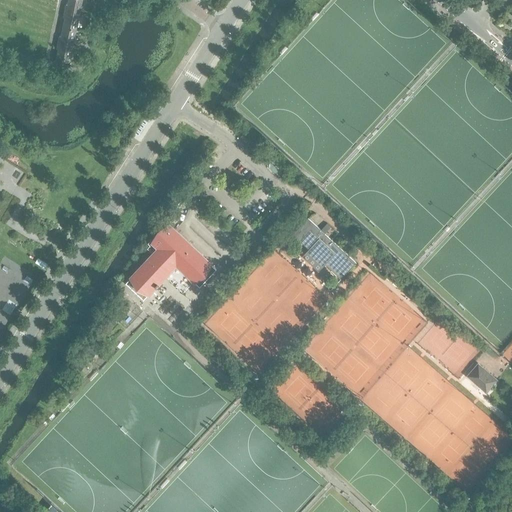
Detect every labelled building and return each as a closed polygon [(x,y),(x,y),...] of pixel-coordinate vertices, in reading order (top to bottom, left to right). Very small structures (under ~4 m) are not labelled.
[(66,5),(65,11),(80,14),(82,0),(69,0),(68,5),(66,5)] [(63,27),(76,30),(80,14),(65,11),(64,17),(65,18),(63,27)] [(58,43),(73,46),(76,30),(63,27),(62,36),(60,36),(58,43)] [(70,62),(73,46),(58,43),(57,49),(59,49),(57,59),(58,59),(57,64),(63,65),(64,61),(70,62)] [(341,279),(356,262),(309,218),(293,234),(309,249),(307,252),(323,267),(325,264),(341,279)] [(157,249),(130,278),(148,295),(175,266),(198,288),(215,270),(168,226),(151,244),(157,249)] [(48,264),(38,258),(35,262),(46,268),(48,264)] [(121,317),(113,310),(110,314),(118,320),(121,317)] [(109,315),(98,327),(106,334),(117,322),(109,315)] [(200,328),(191,338),(196,342),(204,332),(200,328)] [(94,329),(90,334),(99,342),(103,337),(94,329)] [(91,337),(86,342),(96,351),(100,346),(91,337)] [(84,344),(80,349),(90,357),(94,352),(84,344)] [(78,350),(74,355),(83,364),(88,359),(78,350)] [(73,356),(69,360),(78,369),(83,364),(73,356)] [(498,380),(478,362),(466,375),(486,393),(498,380)]
